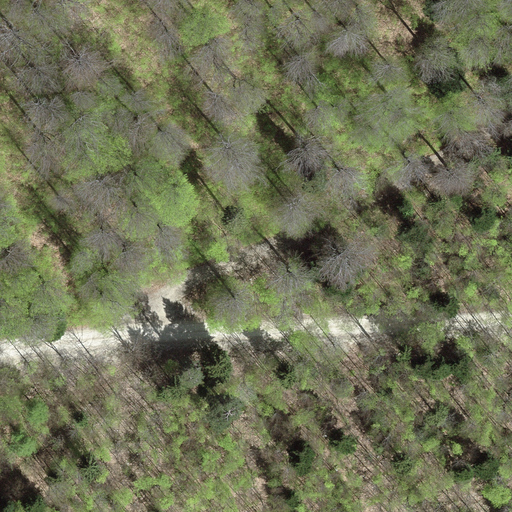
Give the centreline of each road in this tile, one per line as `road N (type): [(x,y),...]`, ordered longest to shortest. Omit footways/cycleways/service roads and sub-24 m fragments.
road 1 (unclassified): [(511,319),(129,333),(0,351)]
road 2 (track): [(129,333),(163,292),(320,223),(511,114)]
